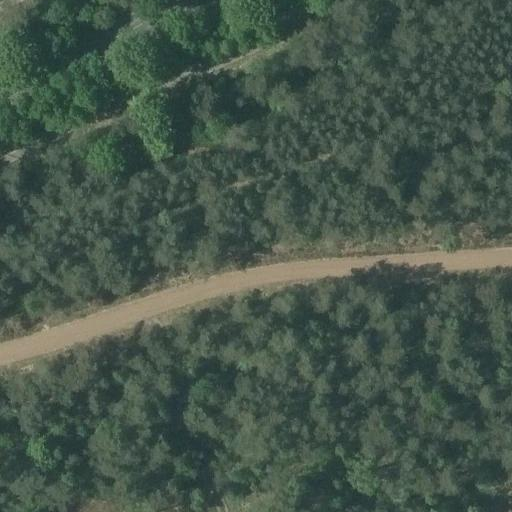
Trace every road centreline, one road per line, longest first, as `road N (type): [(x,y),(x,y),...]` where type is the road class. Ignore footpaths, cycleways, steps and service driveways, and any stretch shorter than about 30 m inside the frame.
road 1 (track): [(511,259),(293,271),(228,283),(0,354)]
road 2 (secondary): [(0,95),(190,0)]
